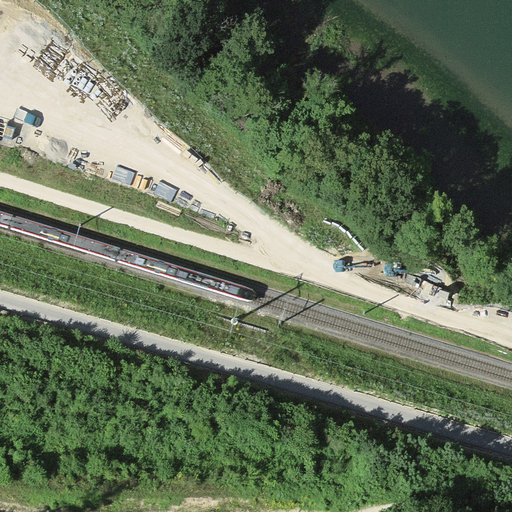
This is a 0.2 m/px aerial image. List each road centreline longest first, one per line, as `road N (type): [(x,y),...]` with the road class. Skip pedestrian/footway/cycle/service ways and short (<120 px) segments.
road 1 (track): [(0,175),(464,320),(511,328)]
road 2 (track): [(0,298),(511,452)]
road 3 (track): [(181,511),(0,491)]
